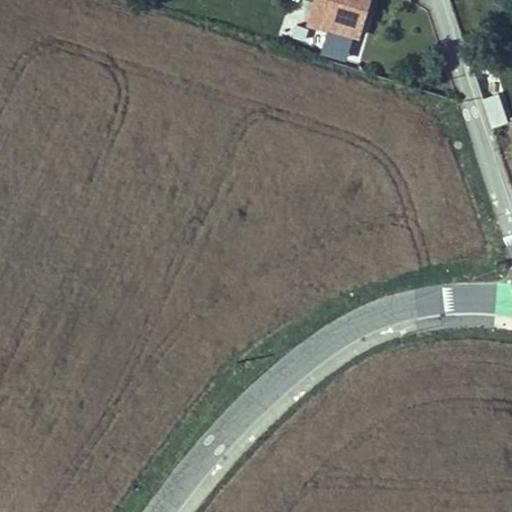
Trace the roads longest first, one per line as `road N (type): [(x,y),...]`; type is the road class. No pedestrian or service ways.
road 1 (tertiary): [(511,303),(415,303),(345,327),(251,400),(159,511)]
road 2 (residential): [(438,0),(511,231)]
